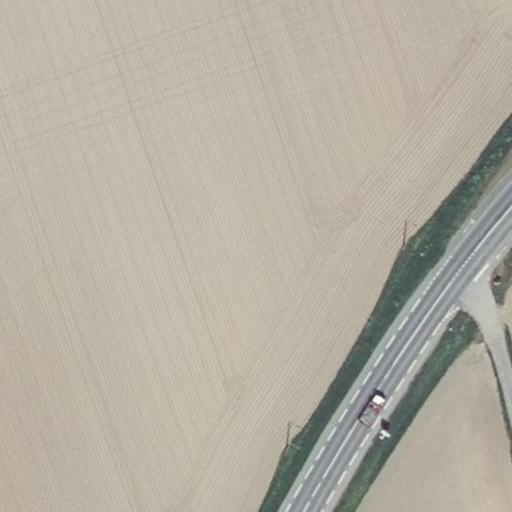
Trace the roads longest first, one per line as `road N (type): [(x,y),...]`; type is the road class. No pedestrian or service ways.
road 1 (tertiary): [(304,511),(446,288),(511,208)]
road 2 (track): [(511,398),(465,263)]
